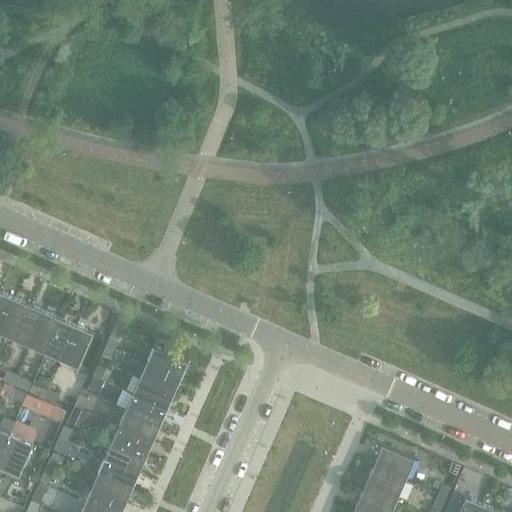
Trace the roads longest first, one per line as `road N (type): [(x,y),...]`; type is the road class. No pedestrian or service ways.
road 1 (tertiary): [(283,342),(0,220)]
road 2 (residential): [(208,511),(283,342)]
road 3 (tertiary): [(511,444),(376,383)]
road 4 (residential): [(320,511),(376,383)]
